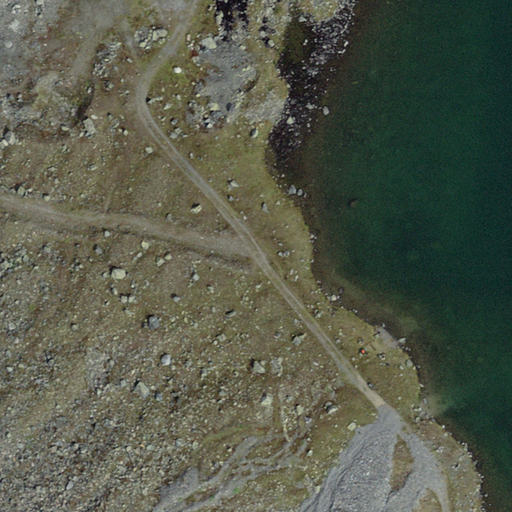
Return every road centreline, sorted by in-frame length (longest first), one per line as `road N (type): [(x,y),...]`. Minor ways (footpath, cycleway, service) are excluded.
road 1 (track): [(185,0),(146,90),(443,480),(451,511)]
road 2 (track): [(254,241),(0,198)]
